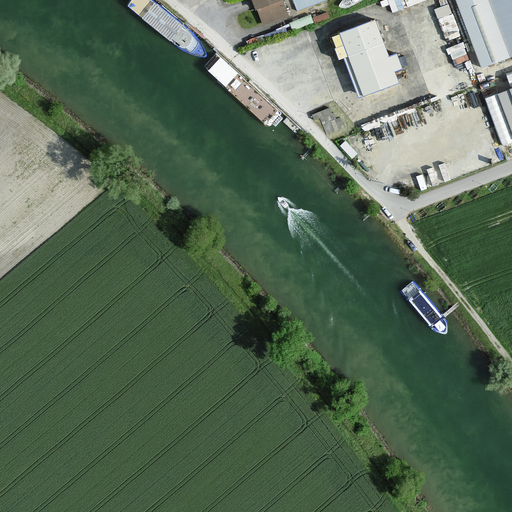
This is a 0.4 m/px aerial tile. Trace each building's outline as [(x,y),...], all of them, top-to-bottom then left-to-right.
[(283,0),(251,0),(263,28),(290,17),(283,0)] [(323,0),(290,0),(296,13),(324,1),(323,0)] [(388,0),(393,12),(422,0),(388,0)] [(511,0),(454,0),(482,69),(511,57),(511,0)] [(376,22),(341,35),(365,98),(400,85),(376,22)] [(480,90),(365,135),(381,178),(497,134),(480,90)] [(511,91),(497,97),(511,135),(511,91)] [(315,118),(332,112),(330,107),(313,112),(315,118)]
